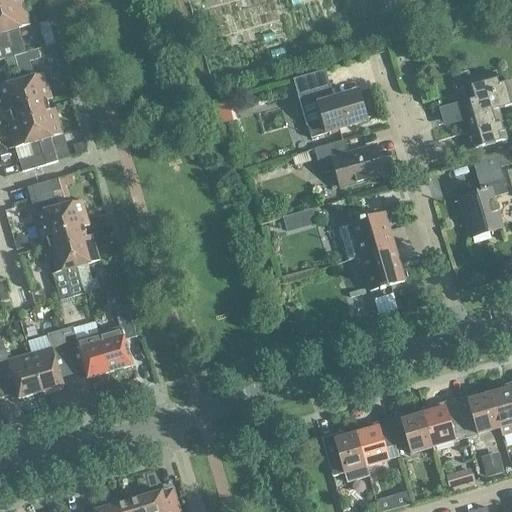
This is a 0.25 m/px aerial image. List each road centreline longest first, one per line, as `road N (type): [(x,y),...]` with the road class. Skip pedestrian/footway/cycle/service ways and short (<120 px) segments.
road 1 (residential): [(174,426),(464,340)]
road 2 (residential): [(464,340),(386,74)]
road 3 (residential): [(0,478),(174,426)]
